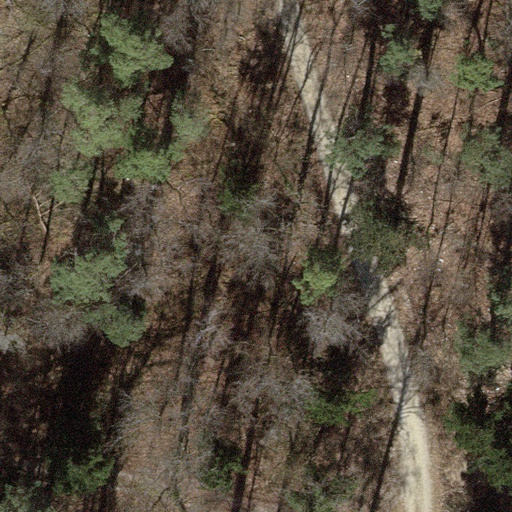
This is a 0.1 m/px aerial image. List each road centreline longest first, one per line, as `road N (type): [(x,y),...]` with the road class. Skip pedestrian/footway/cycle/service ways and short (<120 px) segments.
road 1 (track): [(303,0),(430,447),(424,511)]
road 2 (track): [(0,442),(264,511)]
